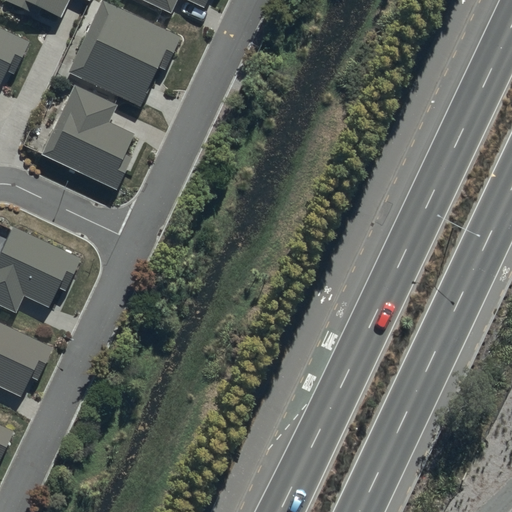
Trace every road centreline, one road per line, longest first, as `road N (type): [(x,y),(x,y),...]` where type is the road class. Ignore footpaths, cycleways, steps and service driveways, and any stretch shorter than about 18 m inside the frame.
road 1 (secondary): [(279,511),(511,19)]
road 2 (secondary): [(511,199),(364,511)]
road 3 (residential): [(133,244),(8,511)]
road 4 (residential): [(249,0),(133,244)]
road 5 (residential): [(0,185),(133,244)]
